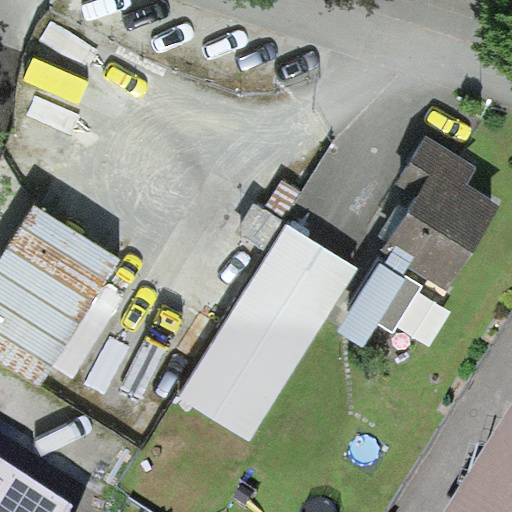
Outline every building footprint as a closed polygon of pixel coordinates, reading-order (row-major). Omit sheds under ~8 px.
[(478,159),(429,127),(402,170),(416,179),(382,234),(390,239),(385,246),(380,243),(335,315),(365,335),(375,319),(395,332),(428,279),(408,267),(413,259),(447,280),(502,195),(468,174),(478,159)] [(357,256),(260,195),(239,229),(265,246),(177,387),(248,431),(357,256)] [(0,349),(48,381),(131,255),(41,196),(0,258),(0,349)] [(425,291),(410,328),(439,340),(455,303),(425,291)] [(511,511),(511,426),(458,511),(511,511)] [(0,511),(66,511),(0,470),(0,511)]
